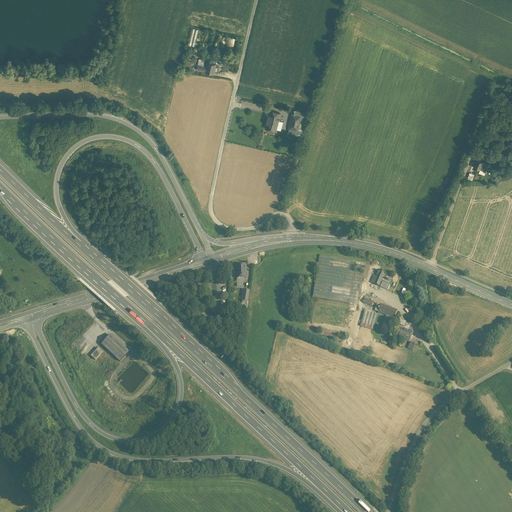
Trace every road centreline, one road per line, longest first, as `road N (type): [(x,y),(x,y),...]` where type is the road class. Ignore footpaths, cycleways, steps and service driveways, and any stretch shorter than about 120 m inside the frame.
road 1 (motorway): [(30,318),(67,405),(100,448),(155,463),(261,462),(328,495)]
road 2 (motorway): [(363,511),(106,264)]
road 3 (motorway): [(106,264),(69,222),(55,189),(75,146),(111,136),(152,160),(208,261)]
road 4 (motorway): [(145,323),(176,368),(181,397),(170,424),(130,442),(109,438),(82,415),(30,318)]
road 5 (unclassified): [(257,0),(210,200),(216,221),(233,228),(282,215),(293,240)]
road 6 (motorway): [(202,235),(156,144),(126,121),(94,113),(0,115)]
road 7 (motorway): [(145,323),(328,495)]
road 8 (secondary): [(293,240),(380,248),(511,304)]
road 9 (unclassified): [(511,362),(459,391),(418,431),(388,511)]
road 10 (motorway): [(0,189),(145,323)]
road 11 (secondary): [(30,318),(208,261)]
road 12 (motorway): [(106,264),(0,169)]
